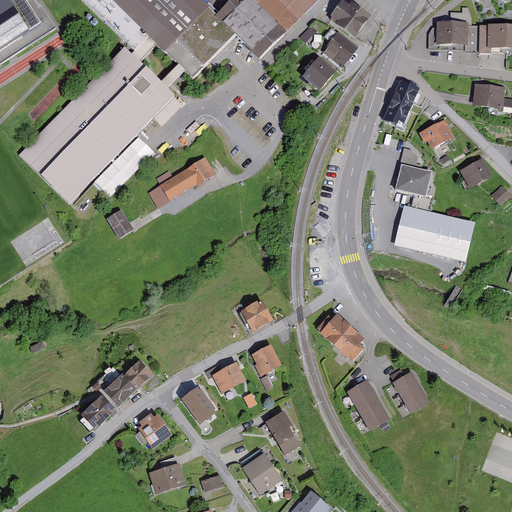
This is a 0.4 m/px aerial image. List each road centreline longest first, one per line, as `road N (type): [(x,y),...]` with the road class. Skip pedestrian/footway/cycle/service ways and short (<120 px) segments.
road 1 (secondary): [(386,57),(345,203),(357,280)]
road 2 (residential): [(357,280),(160,392)]
road 3 (secondary): [(357,280),(375,311),(418,353),(511,411)]
road 4 (unclassified): [(160,392),(7,511)]
road 5 (residential): [(160,392),(252,511)]
road 6 (residential): [(412,63),(437,101),(511,171)]
